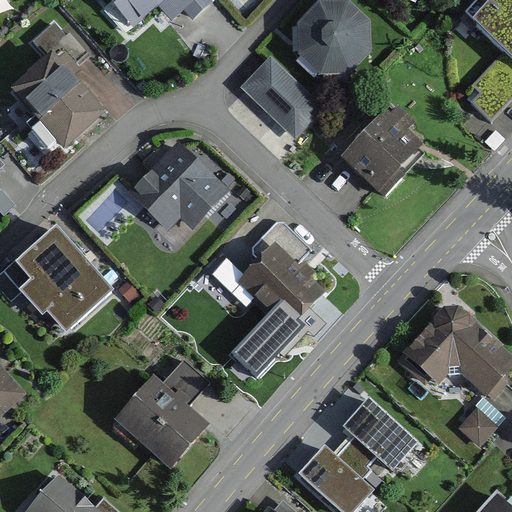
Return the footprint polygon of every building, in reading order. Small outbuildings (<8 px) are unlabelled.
[(104,0),(131,30),(165,0),(173,0),(191,20),(210,3),(207,0),(104,0)] [(462,98),(491,125),(511,101),(511,2),(509,0),(478,0),(461,18),(502,55),(462,98)] [(369,56),(367,24),(345,5),(314,7),(294,29),(296,60),(317,79),(347,79),(369,56)] [(85,55),(66,34),(63,36),(54,26),(33,44),(48,63),(10,95),(58,152),(103,113),(67,70),(85,55)] [(325,111),(269,58),(239,90),(295,143),(325,111)] [(378,94),(330,144),(343,157),(339,161),(376,196),(421,149),(404,133),(412,126),(378,94)] [(228,191),(176,143),(125,197),(165,234),(178,221),(190,232),(228,191)] [(68,336),(116,292),(71,243),(29,282),(39,293),(30,301),(42,314),(45,310),(68,336)] [(291,335),(327,293),(274,247),(238,288),(291,335)] [(486,403),(511,373),(511,357),(458,311),(445,312),(404,358),(439,389),(452,374),(486,403)] [(152,380),(115,424),(170,471),(207,428),(188,412),(210,385),(184,364),(162,389),(152,380)] [(0,420),(26,396),(0,367),(0,420)] [(416,446),(369,404),(346,430),(392,472),(416,446)] [(480,452),(499,432),(478,412),(459,432),(480,452)] [(355,511),(372,494),(325,451),(302,477),(341,511),(355,511)] [(116,511),(104,500),(94,511),(58,479),(28,511),(116,511)] [(511,511),(511,500),(506,508),(497,499),(484,511),(511,511)]
